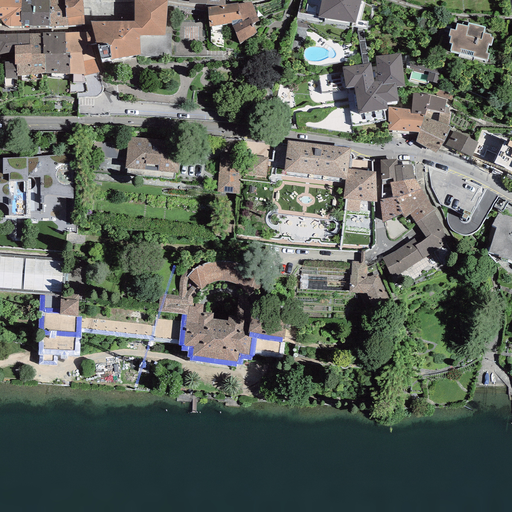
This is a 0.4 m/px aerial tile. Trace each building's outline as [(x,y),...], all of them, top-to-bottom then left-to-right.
[(20,0),(0,0),(0,18),(1,18),(1,20),(4,24),(8,26),(21,27),(20,0)] [(35,0),(20,0),(21,27),(35,26),(35,0)] [(49,0),(35,0),(35,26),(49,26),(49,0)] [(64,0),(61,0),(49,0),(49,26),(68,26),(67,19),(65,19),(64,0)] [(64,0),(65,19),(67,19),(68,26),(84,24),(82,0),(64,0)] [(96,43),(101,60),(110,58),(110,60),(140,54),(139,36),(165,36),(167,0),(134,0),(134,21),(90,22),(96,43)] [(361,0),(321,0),(317,17),(355,23),(361,0)] [(251,2),(238,4),(241,19),(231,21),(232,23),(231,23),(240,44),(257,33),(252,23),(260,21),(251,2)] [(216,6),(207,7),(209,27),(231,23),(232,23),(231,21),(241,19),(238,4),(238,3),(226,4),(226,6),(216,6)] [(485,27),(468,23),(467,26),(457,24),(455,30),(450,29),(448,36),(451,36),(449,43),(452,44),(450,51),(487,60),(489,54),(486,53),(488,44),(491,44),(493,37),(490,36),(491,34),(484,33),(485,27)] [(96,43),(93,31),(89,31),(65,33),(65,52),(70,52),(70,74),(73,74),(72,83),(85,82),(84,76),(99,72),(93,59),(95,59),(91,44),(93,44),(96,43)] [(43,33),(29,34),(29,44),(31,44),(32,74),(45,74),(45,55),(43,55),(43,33)] [(65,52),(65,33),(43,33),(43,55),(45,55),(45,74),(70,74),(70,52),(65,52)] [(17,34),(0,34),(0,54),(15,52),(15,45),(16,45),(17,34)] [(29,34),(17,34),(16,45),(15,45),(15,52),(15,62),(15,65),(17,65),(17,76),(32,74),(31,44),(29,44),(29,34)] [(401,53),(375,56),(378,81),(373,81),(371,63),(342,67),(352,126),(386,120),(384,110),(387,109),(386,103),(398,101),(396,87),(404,86),(401,53)] [(15,62),(4,62),(5,77),(4,78),(5,88),(14,87),(13,79),(18,79),(17,76),(17,65),(15,65),(15,62)] [(103,86),(99,72),(84,76),(85,82),(72,83),(69,83),(70,93),(77,93),(77,97),(78,97),(78,99),(86,99),(94,98),(96,98),(98,97),(100,96),(102,93),(103,92),(103,91),(103,88),(103,86)] [(440,77),(429,75),(426,85),(438,88),(440,77)] [(431,95),(413,93),(411,109),(411,113),(425,114),(426,109),(443,113),(445,107),(446,98),(431,95)] [(411,109),(388,107),(388,131),(419,132),(425,114),(411,113),(411,109)] [(451,108),(445,107),(443,113),(426,109),(425,114),(419,132),(415,142),(436,153),(444,141),(450,127),(449,126),(451,108)] [(478,143),(453,130),(445,145),(471,158),(478,143)] [(128,136),(125,168),(128,168),(128,174),(173,178),(173,173),(178,173),(181,141),(128,136)] [(511,141),(510,140),(507,146),(503,144),(494,163),(511,171),(511,141)] [(351,148),(287,141),(283,171),(345,178),(347,179),(348,169),(351,148)] [(74,154),(28,158),(30,213),(44,212),(44,198),(45,196),(46,195),(48,194),(76,197),(74,154)] [(267,157),(246,155),(244,175),(265,177),(267,157)] [(28,157),(2,158),(0,157),(0,202),(2,202),(5,204),(7,207),(8,212),(7,217),(30,218),(30,213),(28,158),(28,157)] [(397,159),(380,160),(381,185),(390,184),(390,183),(393,182),(414,178),(412,165),(397,165),(397,159)] [(241,164),(219,162),(217,192),(239,194),(241,164)] [(446,172),(428,167),(431,188),(440,206),(448,210),(447,217),(448,225),(452,232),(460,237),(469,238),(473,236),(477,234),(482,227),(499,197),(491,193),(457,177),(446,172)] [(375,172),(348,169),(347,179),(345,178),(343,199),(347,199),(360,201),(376,202),(375,172)] [(381,185),(382,199),(396,196),(402,213),(405,218),(410,214),(416,223),(433,211),(434,210),(414,178),(393,182),(390,183),(390,184),(381,185)] [(382,223),(402,213),(396,196),(382,199),(380,199),(382,223)] [(358,212),(360,201),(347,199),(346,211),(358,212)] [(443,228),(433,211),(416,223),(423,233),(382,258),(392,279),(448,243),(442,229),(443,228)] [(511,217),(498,214),(491,225),(496,227),(488,253),(500,257),(499,259),(511,262),(511,217)] [(63,259),(0,254),(0,290),(42,294),(60,295),(60,294),(63,259)] [(190,272),(187,276),(188,278),(195,283),(201,289),(204,286),(207,284),(212,282),(216,281),(221,281),(226,281),(232,282),(237,283),(243,285),(248,286),(253,288),(257,290),(270,282),(266,277),(264,275),(261,273),(257,270),(252,268),(249,266),(247,265),(239,264),(234,262),(228,261),(221,261),(216,261),(211,262),(205,263),(199,265),(194,268),(190,272)] [(364,262),(351,261),(351,276),(349,275),(350,293),(367,293),(373,308),(390,301),(378,275),(369,276),(367,276),(367,264),(364,264),(364,262)] [(190,272),(194,268),(191,267),(185,271),(181,277),(179,282),(178,292),(178,296),(159,294),(158,312),(186,314),(188,314),(189,306),(193,306),(193,300),(194,297),(196,294),(197,292),(199,291),(201,289),(195,283),(193,285),(190,288),(188,291),(187,291),(186,291),(186,286),(187,281),(188,278),(187,276),(190,272)] [(78,295),(61,294),(60,294),(60,295),(42,294),(39,352),(77,354),(77,330),(78,317),(78,303),(78,295)] [(158,313),(78,303),(78,317),(77,330),(182,342),(186,314),(158,312),(158,313)] [(203,305),(195,304),(195,307),(189,306),(188,314),(186,314),(182,342),(182,346),(192,347),(191,358),(239,364),(239,359),(251,360),(254,337),(243,336),(243,332),(244,330),(246,306),(244,306),(230,305),(228,321),(213,319),(213,313),(202,312),(203,305)] [(254,335),(254,337),(284,342),(288,311),(253,306),(248,334),(254,335)]
